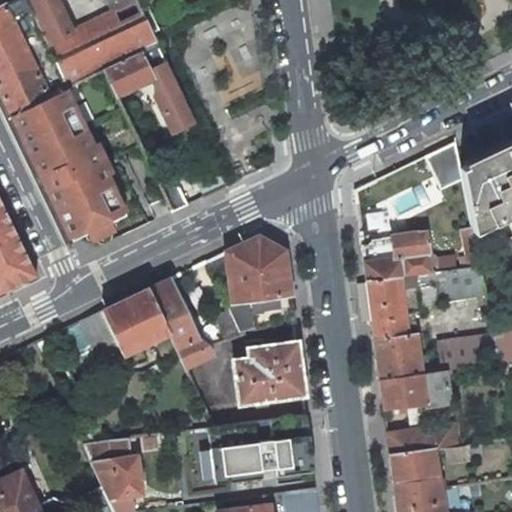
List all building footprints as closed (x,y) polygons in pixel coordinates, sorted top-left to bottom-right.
[(13,0),(0,6),(0,89),(11,113),(65,87),(67,86),(25,0),(13,0)] [(25,0),(67,86),(85,78),(104,69),(158,43),(141,10),(136,0),(106,0),(112,12),(72,31),(56,0),(25,0)] [(158,43),(104,69),(116,95),(153,77),(151,86),(170,126),(192,115),(170,69),(158,43)] [(220,89),(222,101),(261,94),(251,43),(228,48),(235,86),(220,89)] [(24,140),(72,239),(83,233),(89,230),(87,226),(105,217),(107,222),(112,219),(125,213),(106,174),(110,172),(95,141),(91,143),(65,87),(11,113),(24,140)] [(454,141),(424,156),(440,188),(461,179),(459,167),(454,141)] [(511,141),(459,167),(461,179),(471,226),(472,231),(511,212),(511,141)] [(204,195),(226,185),(217,167),(196,177),(204,195)] [(160,186),(172,211),(187,203),(178,184),(175,178),(160,186)] [(0,226),(10,221),(0,200),(0,226)] [(0,296),(36,278),(10,221),(0,226),(0,296)] [(460,229),(468,266),(479,264),(472,231),(471,226),(460,229)] [(368,244),(361,245),(366,280),(437,270),(435,256),(429,253),(428,253),(425,231),(414,233),(411,233),(411,231),(406,228),(396,229),(393,234),(393,235),(390,236),(391,238),(371,240),(368,244)] [(251,304),(254,329),(292,315),(284,250),(258,235),(225,251),(228,273),(232,302),(250,299),(251,304)] [(212,274),(228,273),(225,251),(205,260),(212,274)] [(437,270),(366,280),(379,379),(458,368),(499,362),(499,360),(493,333),(437,341),(440,361),(420,364),(415,331),(408,332),(405,317),(419,315),(415,289),(435,286),(437,301),(485,294),(479,264),(468,266),(437,270)] [(202,348),(168,278),(147,288),(167,331),(180,356),(202,348)] [(150,339),(167,331),(147,288),(101,310),(120,352),(121,353),(146,341),(148,346),(152,344),(150,339)] [(251,304),(227,306),(229,309),(240,334),(254,329),(251,304)] [(214,316),(225,340),(240,334),(229,309),(214,316)] [(100,362),(120,352),(101,310),(81,320),(72,324),(79,340),(87,336),(100,362)] [(511,323),(492,329),(493,333),(499,360),(511,357),(511,323)] [(238,402),(303,393),(296,341),(247,347),(253,390),(237,392),(238,402)] [(212,355),(208,346),(202,348),(180,356),(185,368),(212,355)] [(458,368),(379,379),(384,414),(405,411),(404,405),(423,402),(424,405),(450,402),(446,378),(459,376),(458,368)] [(306,414),(213,426),(207,427),(214,482),(313,470),(306,414)] [(387,434),(389,454),(435,447),(445,446),(464,443),(461,417),(440,420),(441,424),(395,431),(395,432),(387,434)] [(125,455),(122,438),(81,443),(90,461),(95,473),(105,493),(108,500),(113,511),(132,511),(130,495),(142,493),(137,453),(125,455)] [(464,443),(445,446),(447,460),(470,457),(467,442),(464,443)] [(444,511),(435,447),(389,454),(397,511),(444,511)] [(0,478),(0,501),(2,507),(1,508),(2,511),(31,511),(14,472),(12,468),(10,469),(12,473),(0,478)] [(10,469),(0,472),(0,478),(12,473),(10,469)] [(90,500),(95,511),(113,511),(108,500),(105,493),(95,473),(86,477),(95,497),(90,500)] [(318,511),(315,488),(266,495),(267,506),(268,511),(318,511)]
